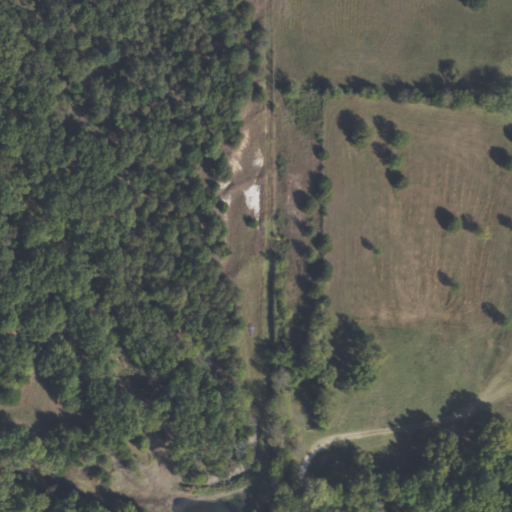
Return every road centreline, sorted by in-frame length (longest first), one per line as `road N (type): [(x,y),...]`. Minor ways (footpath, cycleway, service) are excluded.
road 1 (residential): [(282,511),(282,321),(266,305),(238,0)]
road 2 (residential): [(414,0),(511,334)]
road 3 (residential): [(481,226),(407,472),(405,511)]
